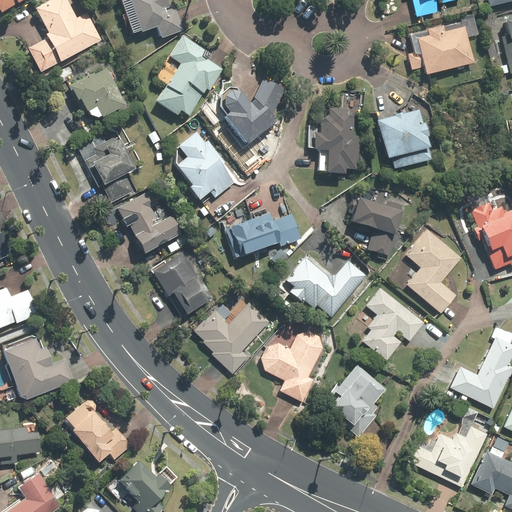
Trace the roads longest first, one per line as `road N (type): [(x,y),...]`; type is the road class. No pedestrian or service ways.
road 1 (secondary): [(0,130),(90,299),(143,371),(243,455)]
road 2 (residential): [(303,28),(322,14),(338,16),(351,27),(353,51),(341,65),(315,66),(300,36)]
